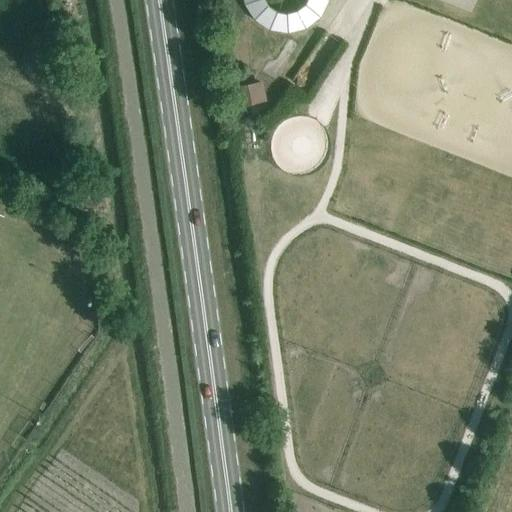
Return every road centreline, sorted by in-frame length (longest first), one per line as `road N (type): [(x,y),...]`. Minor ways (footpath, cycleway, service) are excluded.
road 1 (primary): [(240,511),(162,0)]
road 2 (unclassified): [(187,511),(115,0)]
